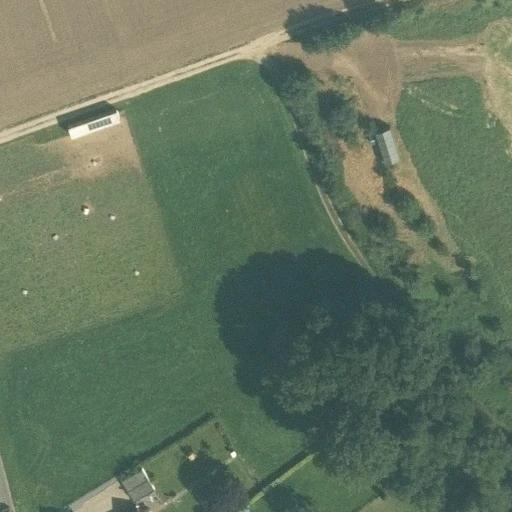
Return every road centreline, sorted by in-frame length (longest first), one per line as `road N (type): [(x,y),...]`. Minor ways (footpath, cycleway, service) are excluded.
road 1 (track): [(467,0),(365,24),(0,142)]
road 2 (track): [(511,450),(468,422),(360,275),(284,56)]
